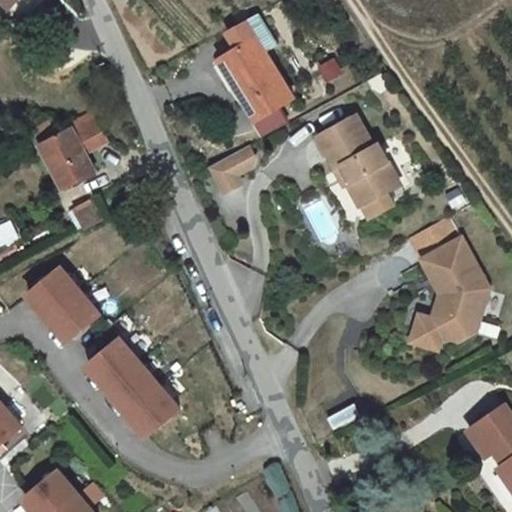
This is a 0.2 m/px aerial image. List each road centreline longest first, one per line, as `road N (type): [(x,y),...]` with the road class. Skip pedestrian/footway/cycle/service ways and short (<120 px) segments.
road 1 (unclassified): [(286,433),(177,214),(91,0)]
road 2 (residential): [(0,331),(16,329),(120,444),(160,471),(199,475),(286,433)]
road 3 (track): [(353,0),(511,227)]
road 4 (track): [(367,22),(429,41),(511,0)]
